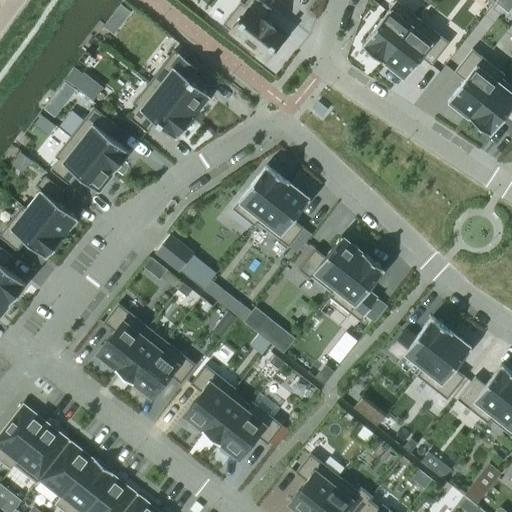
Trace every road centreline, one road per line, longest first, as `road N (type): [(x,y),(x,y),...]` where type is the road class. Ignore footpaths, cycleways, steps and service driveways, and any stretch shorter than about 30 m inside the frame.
road 1 (residential): [(267,120),(158,195),(34,355)]
road 2 (residential): [(267,120),(289,127),(511,325)]
road 3 (residential): [(511,195),(325,71),(320,55),(339,0)]
road 4 (residential): [(34,355),(235,511)]
